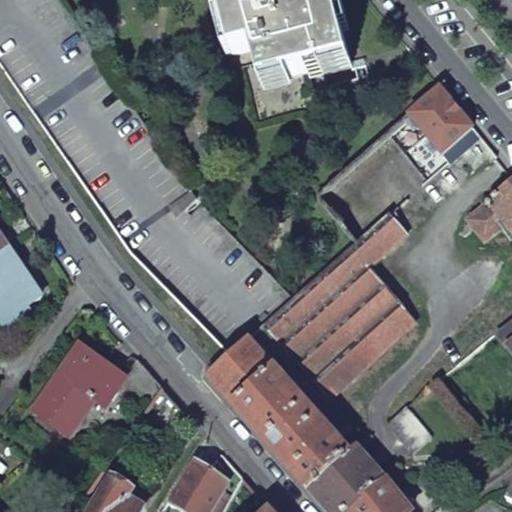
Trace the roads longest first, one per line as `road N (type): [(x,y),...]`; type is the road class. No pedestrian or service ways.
road 1 (residential): [(300,511),(89,278)]
road 2 (residential): [(89,278),(0,141)]
road 3 (residential): [(89,278),(0,406)]
